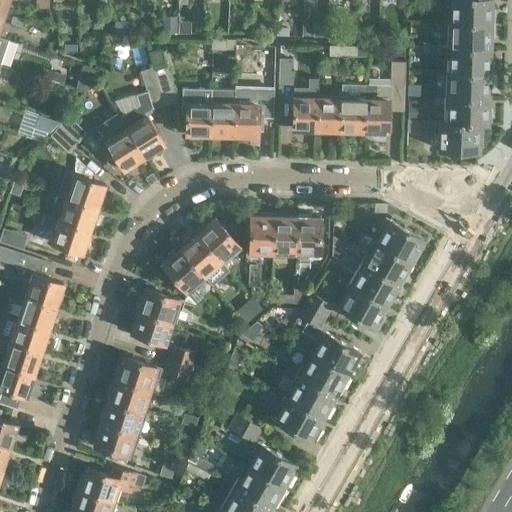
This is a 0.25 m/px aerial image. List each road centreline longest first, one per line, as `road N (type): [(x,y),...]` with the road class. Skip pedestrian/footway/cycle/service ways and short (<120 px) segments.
road 1 (residential): [(37,511),(126,252),(146,217),(175,192),(214,178),(399,182),(496,194)]
road 2 (residential): [(496,194),(314,511)]
